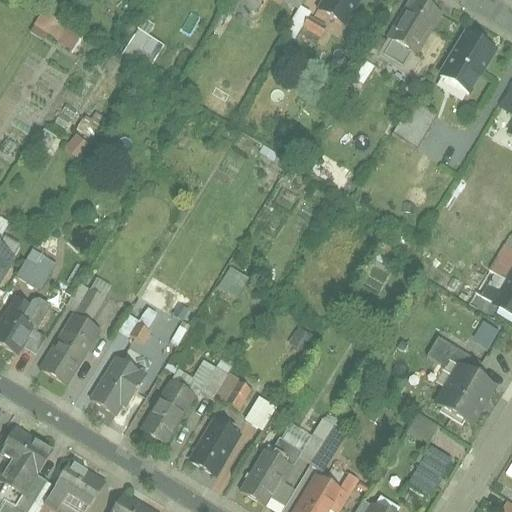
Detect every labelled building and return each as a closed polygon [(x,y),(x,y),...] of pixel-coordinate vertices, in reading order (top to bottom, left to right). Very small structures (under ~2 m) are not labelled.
[(237,0),(250,10),(258,0),(237,0)] [(277,0),(278,1),(294,10),(299,0),(277,0)] [(293,36),(298,29),(315,41),(324,28),(306,15),(312,6),(303,0),(283,29),(293,36)] [(339,0),(353,9),(359,0),(339,0)] [(438,16),(414,0),(406,0),(385,34),(414,53),(438,16)] [(119,56),(146,72),(163,43),(136,27),(119,56)] [(467,84),(492,49),(465,30),(440,65),(467,84)] [(429,114),(405,98),(376,141),(401,157),(429,114)] [(30,250),(11,277),(36,293),(54,267),(30,250)] [(511,321),(511,267),(487,304),(511,321)] [(226,269),(216,288),(235,298),(245,279),(226,269)] [(0,339),(16,350),(40,315),(13,296),(0,314),(0,339)] [(102,309),(81,296),(39,363),(60,376),(102,309)] [(135,325),(145,330),(153,314),(143,309),(135,325)] [(469,342),(487,351),(497,332),(480,323),(469,342)] [(141,344),(126,334),(89,391),(121,411),(134,391),(118,380),(141,344)] [(213,401),(228,367),(217,362),(214,369),(198,362),(190,379),(174,372),(170,382),(213,401)] [(485,386),(457,366),(427,407),(456,428),(485,386)] [(167,442),(192,398),(165,382),(139,426),(167,442)] [(238,414),(248,392),(235,386),(225,408),(238,414)] [(239,422),(258,433),(272,409),(253,398),(239,422)] [(414,414),(403,434),(424,446),(435,426),(414,414)] [(215,472),(239,435),(210,417),(187,454),(215,472)] [(50,450),(16,428),(0,451),(0,480),(21,495),(50,450)] [(303,428),(286,454),(318,474),(335,448),(303,428)] [(440,465),(417,450),(395,485),(417,499),(440,465)] [(267,504),(290,469),(264,451),(241,487),(267,504)] [(85,511),(102,487),(64,462),(38,500),(55,511),(85,511)] [(328,511),(339,495),(312,477),(288,511),(328,511)] [(152,511),(121,492),(107,511),(152,511)]
